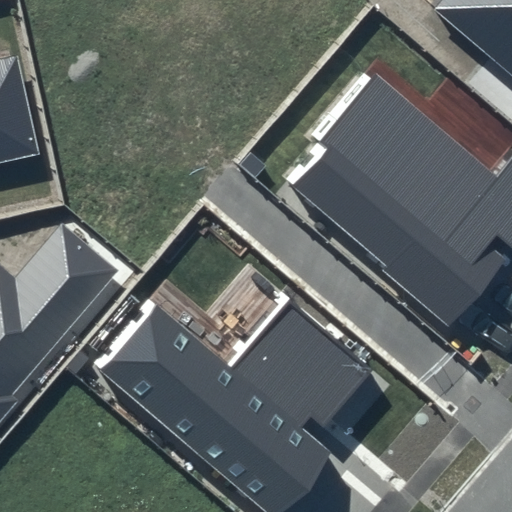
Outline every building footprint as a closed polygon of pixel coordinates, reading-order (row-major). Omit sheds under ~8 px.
[(511,0),(441,0),(434,9),(511,75),(511,0)] [(0,161),(40,153),(17,55),(0,59),(0,161)] [(511,155),(494,174),(376,75),(284,178),(453,324),(511,253),(511,155)] [(0,418),(122,273),(61,225),(13,280),(0,268),(0,418)] [(151,301),(95,364),(268,511),(278,511),(330,454),(312,439),(373,371),(288,298),(229,365),(151,301)]
